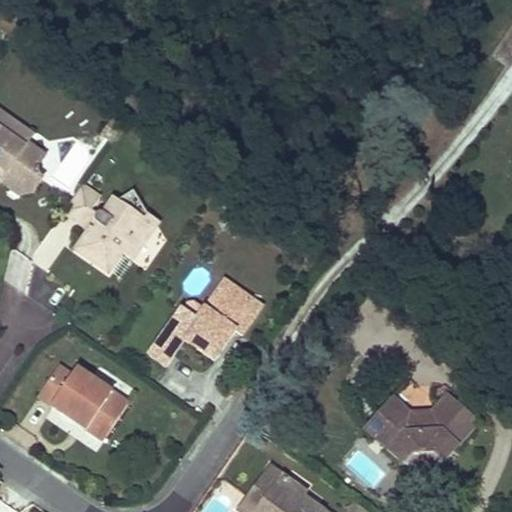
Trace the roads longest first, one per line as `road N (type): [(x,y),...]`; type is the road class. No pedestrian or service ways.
road 1 (unknown): [(245,407),(511,67)]
road 2 (residential): [(245,407),(174,511)]
